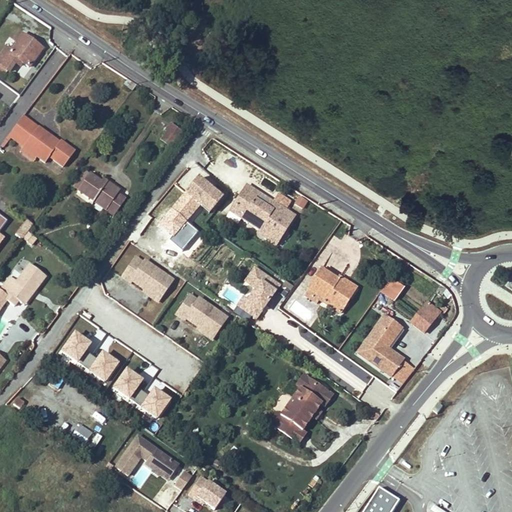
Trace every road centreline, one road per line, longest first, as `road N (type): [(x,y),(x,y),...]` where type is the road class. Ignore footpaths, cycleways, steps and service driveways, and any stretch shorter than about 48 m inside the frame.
road 1 (residential): [(213,116),(0,401)]
road 2 (secondary): [(213,116),(475,275)]
road 3 (residential): [(328,511),(401,413),(485,326)]
road 4 (secondary): [(77,27),(213,116)]
road 5 (residential): [(77,27),(0,132)]
